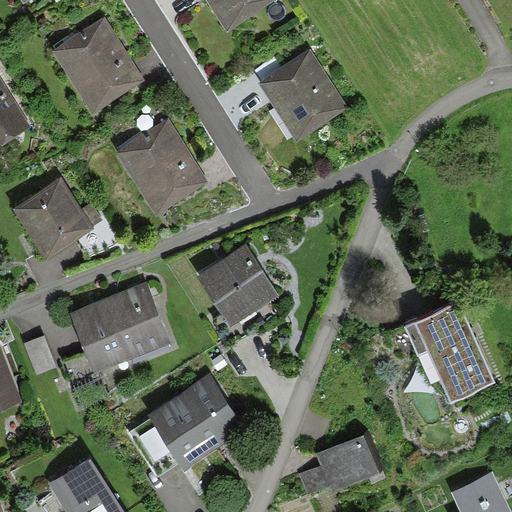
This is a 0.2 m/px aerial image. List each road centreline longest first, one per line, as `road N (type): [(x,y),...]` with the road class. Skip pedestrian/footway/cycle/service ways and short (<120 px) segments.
road 1 (residential): [(257,511),(393,156)]
road 2 (residential): [(265,202),(0,313)]
road 3 (residential): [(265,202),(137,0)]
road 4 (residential): [(393,156),(453,103),(511,76)]
road 5 (residential): [(393,156),(265,202)]
